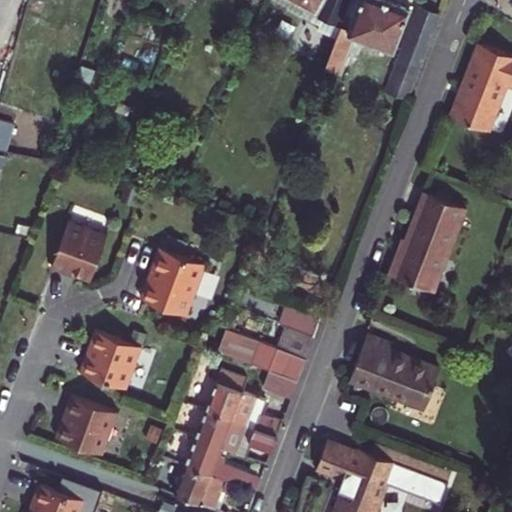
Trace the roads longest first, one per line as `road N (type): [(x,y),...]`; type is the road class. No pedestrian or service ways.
road 1 (residential): [(271,511),(466,0)]
road 2 (residential): [(52,319),(1,457)]
